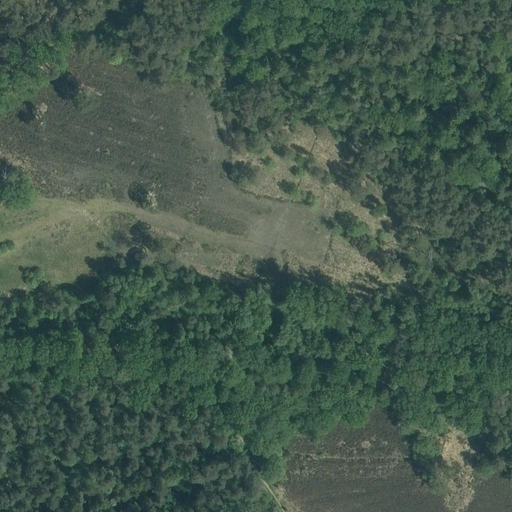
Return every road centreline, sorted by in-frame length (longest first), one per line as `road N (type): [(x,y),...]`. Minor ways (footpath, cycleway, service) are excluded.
road 1 (tertiary): [(0,358),(511,380)]
road 2 (track): [(271,511),(191,367)]
road 3 (track): [(106,0),(37,23),(0,58)]
